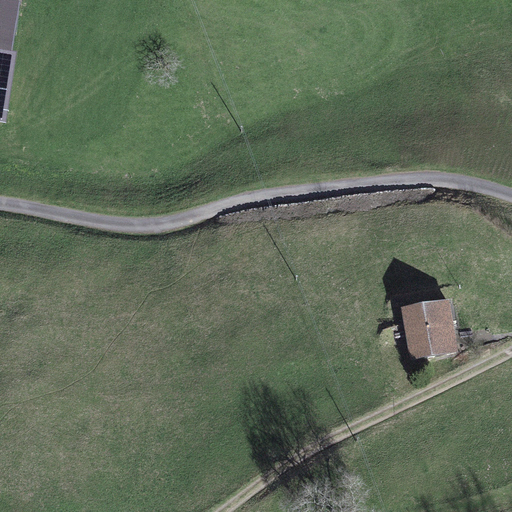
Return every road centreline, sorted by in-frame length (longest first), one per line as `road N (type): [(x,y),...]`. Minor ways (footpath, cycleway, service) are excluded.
road 1 (track): [(511,198),(471,183),(226,210),(163,234),(0,203)]
road 2 (track): [(511,358),(323,450),(233,511)]
